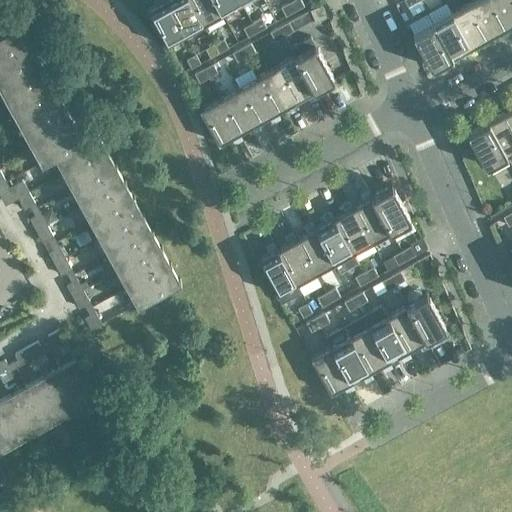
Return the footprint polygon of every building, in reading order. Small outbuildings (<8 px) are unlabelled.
[(184,33),(166,0),(155,0),(157,3),(145,10),(164,44),(184,33)] [(203,23),(190,0),(166,0),(184,33),(203,23)] [(222,12),(215,0),(190,0),(203,23),(222,12)] [(241,2),(240,0),(215,0),(222,12),(241,2)] [(304,5),(301,0),(291,0),(290,1),(295,10),(304,5)] [(508,25),(494,0),(473,0),(471,1),(489,35),(508,25)] [(511,22),(511,0),(494,0),(508,25),(511,22)] [(295,10),(290,1),(281,6),(286,15),(295,10)] [(489,35),(471,1),(452,12),(471,45),(489,35)] [(327,15),(322,3),(310,8),(315,21),(327,15)] [(471,45),(452,12),(433,22),(452,56),(471,45)] [(266,26),(261,17),(252,22),(257,31),(266,26)] [(0,55),(29,40),(20,24),(21,23),(21,21),(0,32),(0,55)] [(293,30),(288,21),(279,26),(284,35),(293,30)] [(257,31),(252,22),(243,27),(248,36),(257,31)] [(452,56),(433,22),(413,34),(431,67),(452,56)] [(284,35),(279,26),(270,31),(275,40),(284,35)] [(295,55),(315,44),(310,35),(290,47),(295,55)] [(229,47),(223,37),(214,43),(219,52),(229,47)] [(0,76),(38,56),(29,40),(0,55),(0,76)] [(255,51),(250,42),(241,47),(246,56),(255,51)] [(219,52),(214,43),(205,48),(210,57),(219,52)] [(333,74),(318,47),(317,47),(315,44),(295,55),(314,89),(334,78),(332,74),(333,74)] [(246,56),(241,47),(232,52),(237,61),(246,56)] [(201,62),(195,53),(186,58),(191,67),(201,62)] [(295,55),(276,65),(295,100),(306,94),(310,101),(318,96),(315,90),(314,90),(313,89),(314,89),(295,55)] [(0,82),(7,95),(47,73),(38,56),(0,76),(0,82)] [(218,72),(213,62),(203,68),(208,77),(218,72)] [(295,100),(276,65),(257,76),(276,110),(287,104),(291,111),(299,107),(296,101),(295,101),(294,100),(295,100)] [(208,77),(203,68),(194,73),(199,82),(208,77)] [(16,111),(56,89),(47,73),(7,95),(16,111)] [(276,110),(257,76),(238,86),(257,121),(268,115),(272,122),(280,117),(277,111),(276,112),(276,111),(276,110)] [(257,121),(238,86),(219,96),(239,131),(249,125),(253,132),(261,128),(258,122),(257,122),(257,121)] [(25,128),(65,105),(56,89),(16,111),(25,128)] [(239,131),(219,96),(199,107),(219,142),(230,135),(234,143),(243,138),(239,132),(238,132),(238,131),(239,131)] [(34,144),(74,122),(65,105),(25,128),(34,144)] [(511,151),(511,120),(506,110),(487,121),(506,155),(511,151)] [(506,155),(487,121),(467,132),(486,166),(506,155)] [(84,139),(83,138),(74,122),(34,144),(43,160),(41,161),(42,162),(55,155),(57,154),(84,139)] [(66,170),(106,148),(97,132),(99,131),(98,130),(85,137),(83,138),(84,139),(57,154),(66,170)] [(75,187),(115,165),(106,148),(66,170),(75,187)] [(84,203),(124,181),(115,165),(75,187),(84,203)] [(37,186),(32,177),(24,182),(29,191),(34,188),(37,186)] [(29,191),(24,182),(23,179),(12,185),(18,197),(29,191)] [(93,220),(133,198),(124,181),(84,203),(93,220)] [(409,215),(394,187),(394,188),(392,184),(372,195),(391,230),(411,219),(409,215)] [(39,198),(34,188),(29,191),(35,201),(39,198)] [(391,230),(372,195),(371,196),(370,195),(371,194),(368,188),(359,192),(363,200),(353,206),(372,240),(391,230)] [(35,201),(29,191),(18,197),(25,208),(35,202),(35,201)] [(102,236),(142,214),(133,198),(93,220),(102,236)] [(372,240),(353,206),(352,206),(351,205),(352,205),(349,198),(341,203),(345,210),(334,216),(353,251),(372,240)] [(353,251),(334,216),(333,216),(333,215),(330,209),(322,213),(326,221),(315,227),(334,261),(353,251)] [(511,222),(511,210),(503,215),(508,225),(511,222)] [(47,224),(41,212),(30,218),(37,229),(47,224)] [(111,253),(151,230),(142,214),(102,236),(111,253)] [(334,261),(315,227),(314,227),(314,226),(311,219),(303,224),(307,231),(296,237),(315,272),(334,261)] [(53,235),(47,224),(37,229),(43,241),(53,235)] [(120,269),(160,247),(151,230),(111,253),(120,269)] [(315,272),(296,237),(295,237),(295,236),(296,236),(292,230),(284,234),(288,242),(277,247),(296,282),(315,272)] [(296,282),(277,247),(276,248),(276,247),(277,247),(273,240),(265,245),(269,252),(257,259),(276,293),(296,282)] [(65,257),(61,249),(59,245),(48,251),(55,262),(65,257)] [(71,253),(66,245),(61,249),(65,257),(71,253)] [(416,254),(411,245),(402,250),(407,259),(416,254)] [(129,285),(170,263),(160,247),(120,269),(129,285)] [(407,259),(402,250),(393,255),(398,264),(407,259)] [(76,264),(71,253),(65,257),(71,267),(76,264)] [(72,268),(71,267),(65,257),(55,262),(61,274),(72,268)] [(137,304),(181,280),(180,278),(178,279),(170,263),(129,285),(138,302),(136,303),(137,304)] [(378,275),(373,265),(364,270),(369,280),(378,275)] [(405,279),(400,269),(391,275),(396,284),(405,279)] [(369,280),(364,270),(355,276),(360,285),(369,280)] [(396,284),(391,275),(382,280),(387,289),(396,284)] [(83,289),(77,278),(67,284),(73,295),(83,289)] [(340,296),(335,286),(326,291),(331,301),(340,296)] [(90,301),(83,289),(73,295),(79,307),(90,301)] [(367,300),(362,290),(353,295),(358,305),(367,300)] [(331,301),(326,291),(317,296),(322,306),(331,301)] [(445,323),(429,296),(427,293),(407,304),(426,338),(446,327),(444,323),(445,323)] [(358,305),(353,295),(344,301),(349,310),(358,305)] [(312,311),(307,302),(298,307),(303,316),(312,311)] [(426,338),(407,304),(388,314),(407,349),(418,343),(422,350),(430,345),(426,339),(426,340),(425,339),(426,338)] [(102,322),(95,310),(84,316),(91,328),(102,322)] [(330,321),(324,311),(315,316),(320,326),(330,321)] [(407,349),(388,314),(369,324),(388,359),(399,353),(403,360),(411,356),(408,350),(407,350),(406,349),(407,349)] [(320,326),(315,316),(306,322),(311,331),(320,326)] [(388,359),(369,324),(350,335),(369,369),(380,364),(384,371),(392,366),(389,360),(388,360),(387,359),(388,359)] [(65,339),(60,329),(59,329),(48,335),(54,346),(65,339)] [(369,369),(350,335),(331,345),(350,380),(361,374),(365,381),(373,377),(370,370),(369,371),(369,370),(369,369)] [(44,351),(41,346),(38,341),(26,347),(32,357),(44,351)] [(350,380),(331,345),(311,356),(330,391),(342,384),(346,392),(354,387),(351,381),(350,381),(350,380)] [(32,357),(26,347),(15,353),(21,364),(32,357)] [(98,396),(76,356),(75,357),(76,359),(59,368),(80,404),(96,395),(97,397),(98,396)] [(0,375),(11,369),(8,364),(5,359),(0,361),(0,375)] [(80,404),(59,368),(43,377),(63,413),(80,404)] [(63,413),(43,377),(27,386),(47,422),(63,413)] [(47,422),(27,386),(10,395),(30,431),(47,422)] [(30,431),(10,395),(0,400),(0,415),(14,440),(30,431)] [(0,447),(14,440),(0,415),(0,447)]
